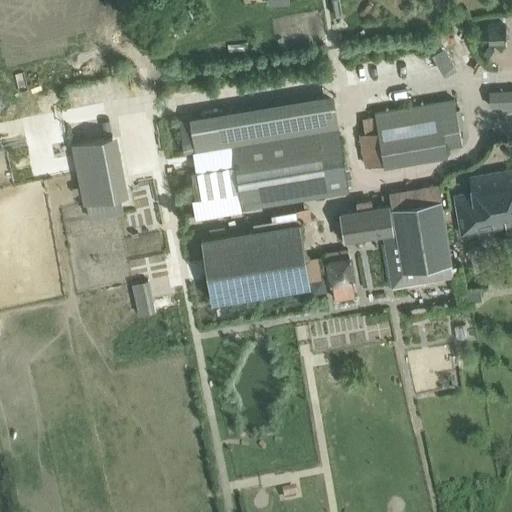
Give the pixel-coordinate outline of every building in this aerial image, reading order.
[(507,43),(506,25),(505,25),(504,25),(504,26),(497,26),(496,26),(489,27),(489,26),(488,26),(488,29),(483,32),(483,38),(488,41),(489,44),(490,44),(490,43),(497,42),(497,43),(498,43),(498,42),(505,42),(505,43),(507,43)] [(504,106),(503,90),(490,91),(490,107),(497,106),(504,106)] [(367,164),(454,153),(453,143),(466,142),(461,97),(366,108),(369,130),(363,130),(367,164)] [(339,129),(232,146),(235,164),(239,190),(242,208),(349,191),(339,129)] [(124,192),(132,191),(124,132),(78,138),(89,217),(127,211),(124,192)] [(239,190),(235,164),(191,171),(196,198),(239,190)] [(454,193),(461,235),(506,228),(507,238),(509,238),(509,236),(511,235),(511,166),(469,174),(471,190),(454,193)] [(359,211),(341,214),(345,238),(382,232),(391,286),(422,281),(453,276),(451,263),(445,229),(442,210),(440,199),(392,207),(392,209),(389,210),(388,206),(372,209),(371,201),(358,204),(359,211)] [(311,285),(300,222),(201,238),(212,301),(311,285)] [(358,255),(333,257),(337,298),(362,295),(358,255)] [(136,280),(142,313),(159,310),(152,277),(136,280)] [(324,277),(310,279),(313,293),(326,291),(324,277)]
